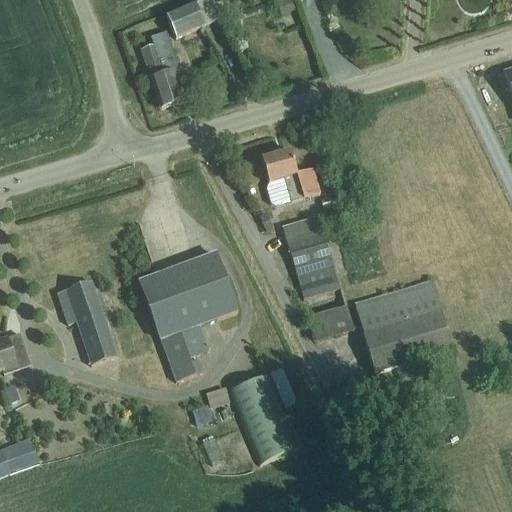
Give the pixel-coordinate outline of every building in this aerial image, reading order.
[(211,0),(208,0),(164,19),(173,40),(220,20),(211,0)] [(301,33),(288,38),(300,68),(313,63),(301,33)] [(151,48),(139,51),(158,111),(180,104),(172,76),(177,74),(165,35),(149,40),(151,48)] [(292,154),(264,162),(271,187),(267,192),(272,208),(278,211),(292,206),(321,198),(314,174),(299,178),(292,154)] [(283,231),(308,318),(344,307),(319,220),(283,231)] [(198,329),(235,316),(214,258),(139,285),(175,386),(196,378),(190,362),(208,355),(198,329)] [(353,307),(375,376),(452,351),(430,283),(353,307)] [(57,297),(68,328),(77,325),(92,369),(118,360),(91,285),(57,297)] [(0,343),(0,375),(2,374),(4,379),(30,370),(19,337),(8,341),(7,341),(0,343)] [(294,454),(266,379),(225,394),(253,469),(294,454)] [(217,434),(207,436),(214,467),(225,465),(217,434)] [(0,449),(0,478),(45,467),(38,440),(0,449)]
